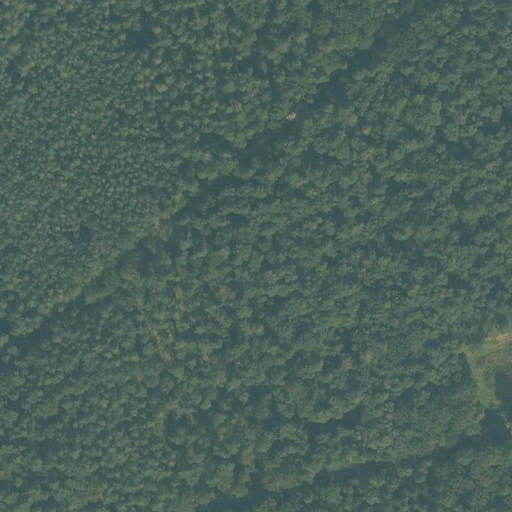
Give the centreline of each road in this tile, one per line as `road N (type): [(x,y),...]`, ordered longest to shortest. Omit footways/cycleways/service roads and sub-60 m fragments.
road 1 (track): [(25,340),(428,0)]
road 2 (tertiary): [(190,511),(511,427)]
